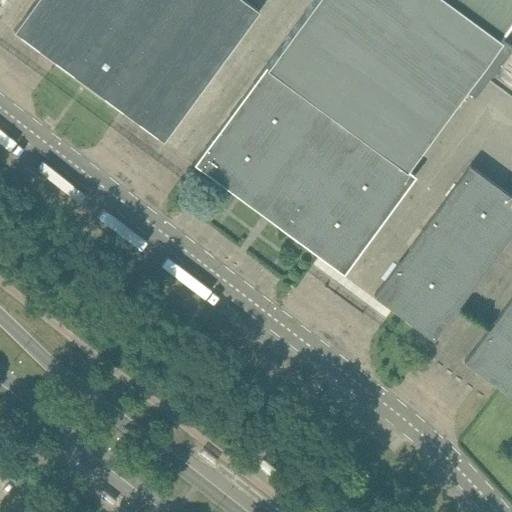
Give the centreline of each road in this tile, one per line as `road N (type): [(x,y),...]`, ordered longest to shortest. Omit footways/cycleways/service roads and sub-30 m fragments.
road 1 (unclassified): [(496,511),(417,431),(0,108)]
road 2 (tertiary): [(238,511),(0,317)]
road 3 (unknown): [(511,115),(494,106),(466,119),(371,270)]
road 4 (tertiary): [(0,376),(174,511)]
